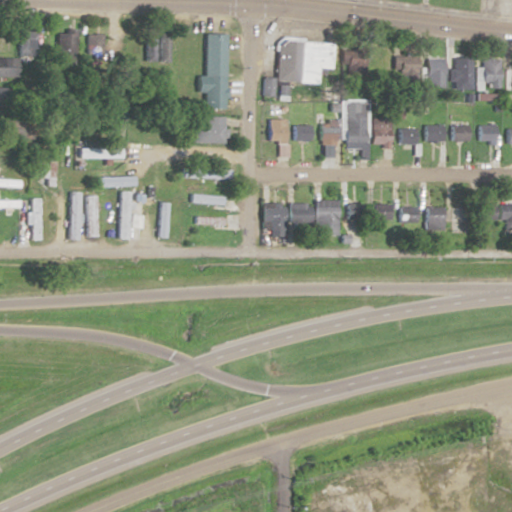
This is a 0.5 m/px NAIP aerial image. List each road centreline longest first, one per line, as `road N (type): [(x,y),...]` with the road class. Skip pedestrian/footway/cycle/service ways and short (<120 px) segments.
road 1 (trunk): [(0,509),(146,449),(329,390),(511,349)]
road 2 (trunk): [(511,289),(176,367),(0,444)]
road 3 (secondary): [(511,289),(0,304)]
road 4 (residential): [(0,249),(511,251)]
road 5 (secondary): [(0,332),(104,340),(244,386),(329,390)]
road 6 (residential): [(258,292),(249,248),(251,0)]
road 7 (residential): [(511,31),(251,0)]
road 8 (residential): [(511,176),(250,176)]
road 9 (residential): [(249,155),(116,155)]
